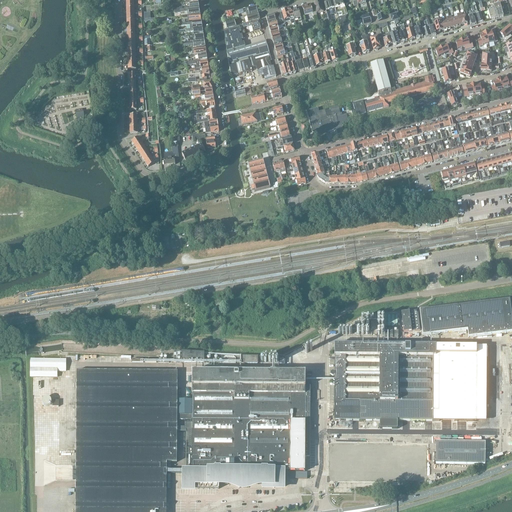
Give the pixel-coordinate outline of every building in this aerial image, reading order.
[(327,3),(324,4),(326,11),(329,11),(329,10),(332,9),(334,15),(337,14),(332,0),(326,0),(327,3)] [(342,0),(332,0),(337,14),(340,26),(347,24),(345,16),(347,15),(344,6),(345,6),(342,0)] [(314,3),(315,8),(316,14),(323,12),(321,2),(314,3)] [(313,16),(317,15),(316,14),(315,8),(312,9),(311,4),(302,7),(305,16),(313,14),(313,16)] [(503,17),(503,15),(502,13),(505,12),(504,8),(503,4),(493,6),(497,19),(503,17)] [(490,20),(497,19),(493,6),(492,6),(492,7),(487,8),(490,20)] [(246,13),(247,16),(258,12),(256,7),(248,9),(247,8),(242,10),(243,13),(246,13)] [(472,16),(468,17),(471,26),(477,24),(475,19),(476,18),(475,14),(475,13),(475,12),(473,7),(471,7),(473,13),(471,13),(472,16)] [(295,20),(298,19),(299,21),(301,20),(300,17),(301,17),(298,8),(292,10),(294,19),(295,19),(295,20)] [(291,10),(282,12),(285,23),(290,21),(291,24),(295,23),(291,10)] [(458,11),(453,12),(454,15),(455,18),(457,27),(460,26),(460,25),(462,25),(459,14),(458,11)] [(477,11),(475,12),(475,13),(478,24),(483,22),(481,14),(478,14),(477,11)] [(258,13),(246,17),(248,23),(250,22),(260,19),(258,13)] [(398,13),(390,15),(392,21),(400,19),(398,13)] [(461,13),(459,14),(462,25),(464,24),(464,25),(468,24),(465,15),(462,16),(461,13)] [(268,23),(270,23),(276,21),(276,19),(275,19),(274,14),(266,17),(268,23)] [(451,16),(449,17),(452,27),(454,27),(454,28),(457,27),(455,18),(452,18),(451,16)] [(427,17),(425,17),(431,37),(436,35),(433,26),(430,27),(428,20),(427,17)] [(276,21),(270,23),(268,23),(269,29),(278,26),(277,23),(280,23),(279,23),(283,22),(283,19),(276,21)] [(439,19),(433,21),(434,23),(437,33),(440,32),(440,31),(442,30),(439,19)] [(441,19),(439,19),(442,30),(444,30),(444,31),(447,30),(445,20),(442,21),(441,19)] [(227,29),(236,26),(234,20),(225,23),(227,29)] [(248,23),(242,24),(243,25),(243,28),(248,26),(248,27),(251,26),(253,32),(261,30),(260,30),(262,29),(261,26),(260,26),(258,21),(251,23),(250,22),(248,23)] [(185,23),(182,23),(182,27),(187,26),(187,30),(202,28),(202,27),(201,22),(185,23)] [(417,29),(414,30),(416,39),(417,39),(418,40),(419,39),(420,38),(423,38),(423,37),(424,37),(422,32),(421,32),(420,29),(421,29),(419,23),(416,24),(417,29)] [(228,30),(224,31),(227,53),(228,53),(246,48),(242,36),(245,35),(243,28),(243,25),(235,27),(228,30)] [(409,29),(405,30),(409,41),(410,42),(412,41),(412,40),(413,40),(415,39),(412,31),(413,30),(412,25),(408,26),(409,29)] [(511,29),(509,26),(500,34),(504,39),(507,41),(511,37),(509,34),(511,31),(511,29)] [(404,27),(400,28),(402,33),(398,34),(401,44),(401,43),(402,44),(404,43),(407,42),(405,34),(404,27)] [(397,35),(396,29),(393,30),(393,32),(389,33),(393,45),(394,45),(394,46),(396,45),(396,44),(397,44),(399,43),(397,35)] [(284,33),(283,31),(281,32),(281,31),(279,32),(271,35),(272,40),(280,38),(279,35),(284,33)] [(488,32),(485,33),(488,44),(497,41),(496,36),(492,36),(491,32),(489,33),(488,32)] [(481,40),(478,41),(480,47),(488,44),(485,33),(482,34),(483,35),(480,35),(481,40)] [(374,51),(375,50),(375,51),(378,50),(378,49),(379,49),(379,48),(381,48),(380,45),(381,43),(383,43),(381,34),(371,37),(371,39),(370,39),(374,51)] [(389,34),(382,36),(383,39),(385,47),(386,47),(386,48),(388,48),(388,47),(389,46),(389,45),(392,44),(390,37),(389,34)] [(360,45),(359,46),(360,48),(361,48),(362,54),(363,53),(364,54),(366,53),(367,52),(369,52),(367,46),(368,45),(367,42),(368,42),(366,35),(361,36),(362,40),(364,40),(365,43),(360,44),(360,45)] [(459,42),(456,43),(457,49),(464,47),(465,50),(473,48),(471,42),(468,43),(467,40),(464,41),(464,40),(459,42)] [(346,48),(347,49),(346,49),(346,51),(347,51),(349,57),(350,57),(350,58),(352,57),(353,56),(356,55),(354,49),(356,49),(354,42),(351,43),(352,46),(346,48)] [(336,62),(337,61),(338,60),(336,52),(335,49),(331,51),(329,45),(327,46),(327,47),(329,53),(329,54),(330,54),(332,62),(335,61),(336,62)] [(439,50),(435,51),(438,57),(448,52),(450,55),(453,53),(450,47),(447,49),(446,46),(443,48),(443,47),(439,49),(439,50)] [(289,50),(290,49),(292,48),(291,47),(276,51),(277,57),(280,56),(285,55),(284,52),(289,50)] [(328,54),(329,53),(327,47),(325,47),(326,52),(325,52),(326,54),(322,55),(325,64),(326,63),(326,64),(328,64),(328,63),(331,62),(328,54)] [(310,57),(308,57),(309,61),(311,70),(316,68),(316,66),(313,57),(311,48),(308,49),(310,57)] [(317,51),(312,52),(313,57),(316,66),(318,65),(319,66),(321,66),(321,65),(323,64),(324,64),(321,55),(318,56),(317,51)] [(269,53),(253,57),(256,67),(257,71),(266,68),(266,69),(272,67),(270,61),(272,61),(269,53)] [(465,58),(475,62),(477,56),(467,53),(465,58)] [(197,61),(188,62),(188,65),(193,65),(196,64),(196,62),(199,62),(199,61),(207,59),(206,54),(197,56),(198,56),(198,59),(197,60),(197,61)] [(305,60),(301,61),(304,70),(310,69),(306,54),(303,54),(305,60)] [(297,56),(294,57),(295,61),(298,72),(304,70),(301,61),(298,62),(297,56)] [(464,57),(462,63),(473,67),(475,62),(465,58),(464,57)] [(380,98),(365,102),(366,104),(366,105),(366,106),(368,113),(389,107),(388,104),(435,91),(432,79),(431,76),(424,78),(425,82),(415,85),(414,84),(411,85),(411,86),(396,91),(387,60),(387,61),(383,62),(383,61),(370,64),(371,66),(378,93),(380,98)] [(279,63),(282,75),(284,75),(284,76),(285,75),(286,76),(287,76),(287,75),(288,75),(285,66),(285,64),(282,65),(281,63),(279,63)] [(462,63),(460,68),(462,69),(462,68),(471,72),(473,67),(462,63)] [(266,68),(257,71),(259,76),(263,75),(265,80),(276,76),(276,77),(276,76),(273,67),(272,67),(266,69),(266,68)] [(198,69),(195,70),(195,72),(200,71),(200,76),(202,76),(202,79),(207,78),(206,75),(210,74),(209,68),(200,69),(198,69)] [(448,68),(441,69),(445,83),(451,81),(450,76),(453,75),(451,69),(448,70),(448,68)] [(462,69),(460,74),(461,74),(460,75),(463,77),(464,75),(470,77),(472,72),(471,72),(462,68),(462,69)] [(502,78),(499,79),(503,90),(509,87),(511,86),(511,85),(510,80),(507,81),(506,77),(502,78)] [(494,86),(491,87),(493,93),(496,92),(503,90),(499,79),(497,80),(493,82),(494,86)] [(268,87),(263,88),(264,89),(265,89),(265,90),(269,89),(278,87),(277,84),(277,83),(277,82),(276,82),(276,81),(267,84),(268,87)] [(476,84),(473,85),(474,96),(481,95),(484,94),(483,88),(480,88),(480,84),(476,85),(476,84)] [(467,90),(464,91),(464,97),(468,97),(474,96),(473,85),(470,85),(470,86),(466,86),(467,90)] [(453,91),(447,93),(452,106),(457,104),(456,99),(459,98),(457,92),(454,93),(453,91)] [(205,108),(209,108),(210,110),(210,111),(216,110),(214,100),(205,101),(202,101),(200,102),(200,104),(202,104),(202,106),(203,107),(204,108),(205,108)] [(366,113),(363,101),(353,104),(355,110),(351,111),(352,117),(366,113)] [(282,107),(269,110),(270,113),(273,112),(274,116),(275,116),(276,116),(277,116),(277,115),(283,114),(283,113),(284,112),(283,110),(282,110),(282,107)] [(325,110),(319,112),(318,108),(307,111),(312,132),(317,131),(319,139),(327,137),(326,133),(336,130),(337,135),(345,133),(342,124),(348,123),(346,115),(342,116),(342,113),(340,114),(338,107),(330,109),(330,110),(325,111),(325,110)] [(482,111),(477,113),(478,120),(482,119),(482,120),(483,122),(485,121),(482,111)] [(257,122),(255,114),(241,118),(243,126),(257,122)] [(471,114),(466,115),(468,123),(471,122),(472,127),(473,131),(475,131),(471,114)] [(204,123),(209,122),(217,121),(216,115),(208,117),(207,117),(207,119),(203,120),(197,121),(198,124),(204,123)] [(460,117),(455,118),(457,125),(461,124),(461,125),(460,125),(461,127),(463,127),(460,117)] [(275,119),(269,121),(269,124),(272,123),(273,127),(276,126),(286,124),(286,123),(287,122),(286,121),(285,120),(285,118),(275,120),(275,119)] [(444,121),(443,122),(445,129),(448,129),(449,133),(451,133),(448,120),(446,121),(445,120),(444,121)] [(219,132),(218,126),(217,121),(209,122),(204,123),(206,134),(219,132)] [(276,131),(268,133),(268,135),(288,131),(288,128),(288,127),(288,126),(287,125),(278,127),(275,127),(276,131)] [(421,137),(422,141),(419,142),(420,145),(425,144),(423,135),(421,127),(418,128),(417,128),(416,128),(416,129),(415,129),(417,136),(418,138),(421,137)] [(503,128),(501,128),(504,142),(506,141),(507,142),(509,141),(509,140),(510,140),(508,133),(505,133),(503,128)] [(288,131),(268,135),(269,138),(277,136),(278,140),(278,139),(280,139),(281,138),(281,139),(290,136),(290,135),(290,133),(289,133),(288,131)] [(400,133),(399,133),(401,141),(402,140),(404,140),(405,142),(408,142),(407,139),(405,131),(402,132),(401,132),(400,133)] [(487,147),(484,137),(481,137),(479,131),(477,132),(477,133),(478,136),(481,148),(487,147)] [(492,131),(490,131),(491,135),(494,145),(495,144),(496,145),(498,144),(498,143),(499,143),(497,136),(494,136),(492,131)] [(465,134),(467,140),(470,151),(476,150),(474,142),(473,140),(470,140),(467,133),(465,134)] [(135,147),(141,143),(138,137),(132,142),(135,147)] [(215,137),(206,138),(207,148),(216,147),(215,143),(215,141),(215,137)] [(278,140),(276,140),(277,143),(281,142),(281,143),(280,143),(281,147),(293,144),(291,137),(281,140),(280,139),(278,139),(278,140)] [(452,140),(449,141),(450,145),(454,157),(459,155),(456,148),(454,148),(453,147),(454,147),(452,140)] [(441,141),(439,142),(440,146),(441,149),(442,152),(444,159),(449,158),(446,150),(444,151),(441,141)] [(145,148),(141,143),(135,147),(138,152),(145,148)] [(202,145),(182,154),(184,158),(184,159),(186,164),(190,162),(191,162),(191,161),(206,155),(202,145)] [(174,153),(164,154),(165,166),(175,165),(175,160),(175,159),(179,158),(178,147),(173,148),(174,153)] [(138,152),(142,157),(148,153),(145,148),(138,152)] [(341,148),(336,149),(338,157),(341,156),(343,164),(345,164),(345,163),(341,148)] [(433,149),(430,150),(434,162),(439,161),(437,153),(434,154),(433,152),(433,149)] [(331,150),(327,152),(328,159),(331,158),(332,161),(332,163),(333,165),(335,165),(335,163),(334,161),(331,150)] [(422,165),(427,164),(425,156),(423,157),(421,151),(418,152),(419,156),(422,165)] [(322,152),(311,155),(312,157),(312,158),(312,159),(313,160),(320,158),(320,155),(323,154),(322,152)] [(142,157),(145,162),(151,158),(148,153),(142,157)] [(291,163),(285,164),(286,167),(292,165),(300,163),(299,157),(290,159),(290,160),(291,163)] [(402,163),(400,157),(397,158),(401,171),(406,170),(404,162),(402,163)] [(409,158),(411,168),(417,167),(414,159),(412,160),(411,157),(409,158)] [(151,158),(145,162),(148,167),(155,163),(151,158)] [(263,160),(248,164),(254,185),(251,185),(252,190),(255,189),(256,192),(270,188),(263,160)] [(286,172),(285,169),(283,162),(278,163),(280,171),(281,173),(286,172)] [(328,162),(314,166),(315,168),(315,169),(315,170),(316,170),(316,171),(323,168),(323,165),(328,164),(328,162)] [(388,162),(386,162),(389,175),(394,173),(392,165),(389,166),(388,162)] [(293,168),(287,169),(287,172),(301,168),(301,166),(300,163),(292,165),(293,168)] [(471,174),(472,176),(473,175),(473,174),(477,173),(474,163),(468,165),(471,174)] [(377,164),(375,164),(376,168),(379,177),(384,176),(382,168),(379,169),(379,168),(378,168),(377,164)] [(468,165),(463,166),(466,176),(469,175),(470,176),(472,176),(471,174),(468,165)] [(367,166),(365,167),(368,180),(374,179),(372,171),(369,172),(368,166),(367,166)] [(462,177),(466,176),(463,166),(457,168),(460,177),(461,179),(462,178),(462,177)] [(461,179),(460,177),(457,168),(452,169),(455,179),(459,178),(459,179),(461,179)] [(452,169),(446,171),(449,181),(450,182),(451,181),(451,180),(455,179),(452,169)] [(449,181),(446,171),(441,173),(443,182),(449,181)] [(317,176),(319,180),(325,184),(329,184),(329,177),(329,172),(328,172),(317,176)] [(467,330),(468,337),(511,331),(511,320),(509,299),(420,310),(423,336),(467,330)] [(417,311),(401,313),(404,332),(404,333),(405,339),(420,337),(419,331),(420,331),(419,330),(417,311)] [(398,316),(385,315),(385,327),(397,327),(398,316)] [(398,328),(385,328),(385,338),(398,338),(398,328)] [(331,373),(331,375),(333,376),(335,375),(334,420),(380,421),(380,429),(397,429),(397,421),(432,421),(439,421),(439,417),(454,417),(454,421),(476,421),(477,346),(436,346),(335,345),(335,356),(335,373),(333,372),(331,373)] [(204,363),(204,353),(181,351),(174,351),(174,363),(204,363)] [(77,371),(75,511),(166,511),(166,507),(167,473),(167,470),(171,470),(171,462),(177,462),(177,432),(177,427),(177,420),(177,400),(177,372),(77,371)] [(167,470),(167,473),(183,474),(183,489),(219,489),(219,484),(239,484),(239,488),(243,488),(243,484),(263,484),(263,487),(284,487),(284,471),(304,471),(304,472),(305,457),(310,457),(310,381),(306,381),(306,372),(305,372),(305,373),(193,372),(192,387),(193,387),(193,400),(188,400),(177,400),(177,420),(185,420),(185,423),(185,427),(177,427),(177,432),(186,432),(186,470),(171,470),(167,470)] [(494,380),(494,392),(504,392),(504,390),(507,390),(507,385),(501,385),(501,372),(499,372),(499,379),(494,380)] [(485,442),(436,442),(436,464),(485,464),(485,442)] [(332,483),(331,493),(349,493),(349,483),(332,483)]
